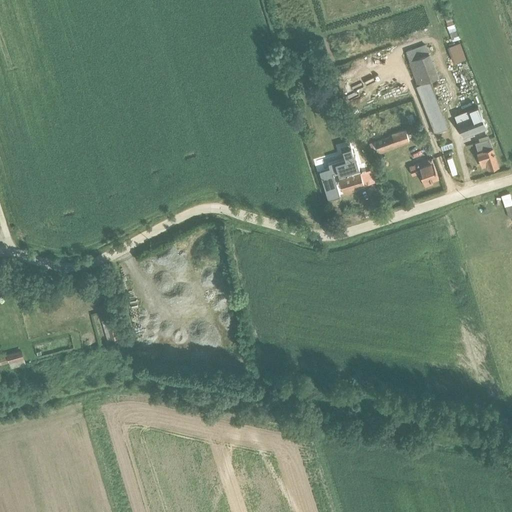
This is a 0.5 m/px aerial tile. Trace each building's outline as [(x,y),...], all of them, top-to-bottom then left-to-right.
[(452,16),(445,18),(453,39),(459,37),(459,36),(460,36),(452,16)] [(450,45),(447,46),(453,62),(466,57),(460,42),(450,45)] [(425,43),(406,50),(410,61),(409,61),(424,101),(437,97),(445,93),(438,76),(440,76),(431,52),(429,52),(425,43)] [(460,60),(462,71),(472,69),(470,58),(460,60)] [(437,97),(424,101),(435,129),(447,124),(437,97)] [(479,107),(456,116),(464,137),(487,128),(479,107)] [(412,112),(406,115),(410,123),(415,121),(412,112)] [(392,133),(369,141),(373,152),(378,150),(379,152),(410,141),(405,127),(391,132),(392,133)] [(490,137),(479,140),(475,141),(482,165),(488,163),(489,168),(498,165),(490,137)] [(312,138),(306,140),(312,157),(318,155),(312,138)] [(432,157),(409,165),(413,174),(420,172),(424,181),(426,181),(427,184),(433,182),(432,178),(439,176),(432,157)] [(365,166),(369,180),(375,178),(371,164),(365,166)] [(369,180),(365,166),(365,165),(322,178),(328,195),(370,182),(369,180)] [(511,197),(510,191),(501,194),(505,205),(509,216),(511,215),(511,197)] [(113,318),(102,321),(107,341),(119,338),(113,318)] [(0,365),(8,363),(9,364),(11,369),(26,365),(21,349),(0,355),(0,365)]
